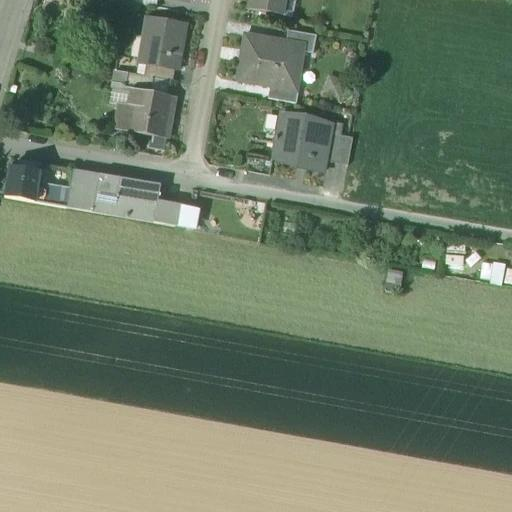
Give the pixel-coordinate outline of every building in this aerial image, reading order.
[(250,0),(248,12),(281,18),(284,0),(250,0)] [(185,27),(146,20),(138,66),(174,72),(177,73),(185,27)] [(299,47),(245,38),(237,83),(291,92),(299,47)] [(174,72),(145,67),(143,79),(152,81),(172,84),(174,72)] [(126,76),(114,74),(109,101),(108,101),(108,105),(117,107),(116,107),(128,109),(131,93),(132,92),(124,90),(126,76)] [(143,79),(126,76),(124,90),(132,92),(131,93),(149,97),(152,81),(143,79)] [(172,84),(152,81),(149,97),(169,100),(172,84)] [(131,93),(128,109),(124,134),(154,139),(164,141),(165,141),(173,100),(169,100),(149,97),(131,93)] [(331,127),(301,122),(302,119),(281,116),(273,161),(307,167),(306,172),(323,175),(325,164),(330,136),(331,127)] [(352,140),(330,136),(325,164),(347,168),(352,140)] [(149,145),(147,151),(162,154),(164,141),(154,139),(152,147),(149,145)] [(39,175),(9,169),(3,199),(34,205),(35,196),(39,175)] [(159,188),(96,177),(96,178),(72,174),(67,198),(65,210),(153,225),(156,209),(155,209),(156,204),(159,188)] [(67,198),(44,194),(43,198),(35,196),(34,205),(65,210),(67,198)] [(179,208),(156,204),(155,209),(156,209),(153,225),(175,229),(179,208)] [(189,210),(179,208),(175,229),(185,231),(189,210)] [(197,211),(189,210),(185,231),(193,232),(197,211)]
